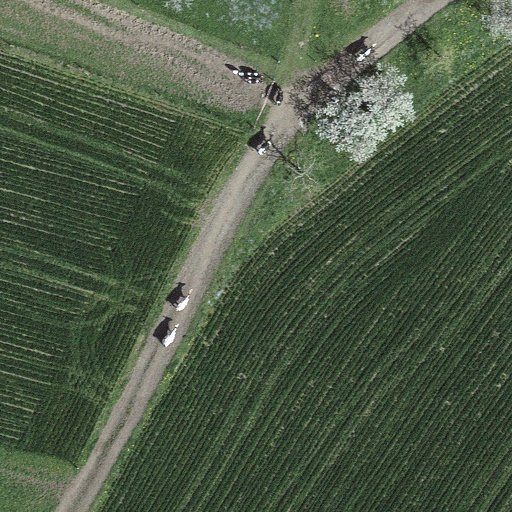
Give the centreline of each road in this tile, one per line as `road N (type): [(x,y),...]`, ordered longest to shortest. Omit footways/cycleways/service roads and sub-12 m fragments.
road 1 (track): [(440,0),(369,52),(278,139),(77,511)]
road 2 (track): [(295,0),(278,139)]
